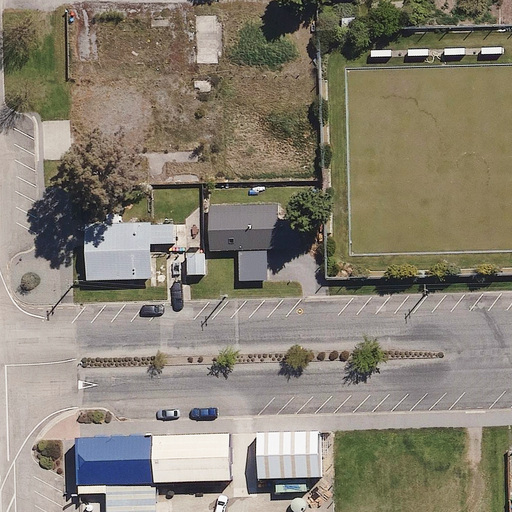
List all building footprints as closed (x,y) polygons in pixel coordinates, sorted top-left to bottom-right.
[(117,15),(97,16),(99,69),(160,67),(160,75),(174,75),(173,32),(163,32),(163,23),(117,25),(117,15)] [(222,67),(221,15),(190,16),(191,32),(196,32),(197,67),(222,67)] [(511,64),(506,65),(506,47),(372,51),(373,68),(333,70),(339,282),(511,276),(511,64)] [(214,252),(241,252),(241,283),(272,282),(272,251),(304,251),(304,214),(281,215),(281,204),(213,205),(214,252)] [(173,224),(90,226),(92,283),(158,281),(157,246),(179,246),(179,235),(187,235),(186,217),(173,217),(173,224)] [(208,255),(190,256),(190,278),(209,278),(208,255)] [(324,433),(253,434),(254,479),(277,479),(277,494),(309,493),(309,481),(325,481),(324,433)] [(225,434),(76,437),(77,483),(226,481),(225,434)]
